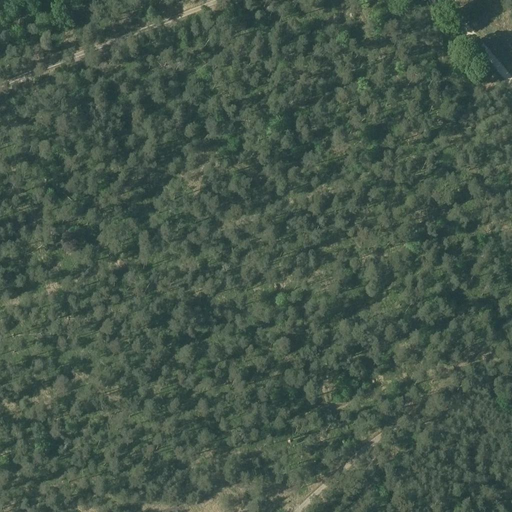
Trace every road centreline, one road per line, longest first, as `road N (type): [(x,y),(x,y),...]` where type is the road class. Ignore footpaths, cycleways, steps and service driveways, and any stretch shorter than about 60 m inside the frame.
road 1 (track): [(511,445),(400,422),(302,511)]
road 2 (track): [(0,82),(218,0)]
